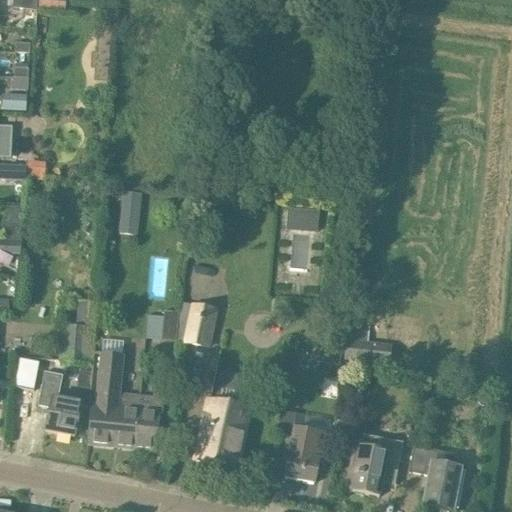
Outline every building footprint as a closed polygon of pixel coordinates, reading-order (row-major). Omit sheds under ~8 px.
[(11,0),(10,10),(34,14),(36,0),(35,0),(11,0)] [(28,80),(28,70),(13,69),(13,79),(28,80)] [(2,97),(2,99),(1,111),(25,112),(26,99),(2,97)] [(0,181),(25,183),(26,168),(0,166),(0,181)] [(117,236),(135,238),(140,197),(121,195),(117,236)] [(285,207),(285,230),(318,231),(318,208),(285,207)] [(0,240),(21,242),(22,229),(0,228),(0,240)] [(0,254),(20,256),(21,242),(0,240),(0,254)] [(0,316),(8,317),(8,301),(0,300),(0,316)] [(62,327),(59,363),(92,366),(97,304),(77,302),(75,328),(62,327)] [(192,308),(185,344),(207,348),(214,312),(192,308)] [(173,316),(163,315),(159,315),(158,343),(173,343),(173,316)] [(307,337),(318,346),(329,332),(317,324),(307,337)] [(346,342),(344,358),(384,362),(386,347),(346,342)] [(310,362),(339,367),(341,352),(312,349),(310,362)] [(87,445),(134,451),(139,398),(118,396),(122,358),(100,355),(95,407),(90,406),(87,445)] [(13,388),(34,392),(39,364),(18,360),(13,388)] [(94,396),(93,372),(78,372),(79,397),(94,396)] [(44,373),(37,408),(49,410),(44,433),(73,439),(80,405),(57,401),(62,377),(44,373)] [(139,398),(134,451),(154,453),(157,421),(160,421),(163,401),(139,398)] [(208,402),(196,462),(235,471),(247,411),(208,402)] [(295,415),(280,413),(276,437),(292,439),(284,480),(313,486),(317,463),(322,464),(328,437),(293,430),(295,415)] [(349,492),(353,493),(354,498),(361,499),(363,495),(378,498),(384,468),(398,470),(402,444),(360,436),(349,492)] [(422,507),(446,511),(451,511),(460,470),(451,468),(453,456),(413,448),(408,474),(427,478),(422,507)]
